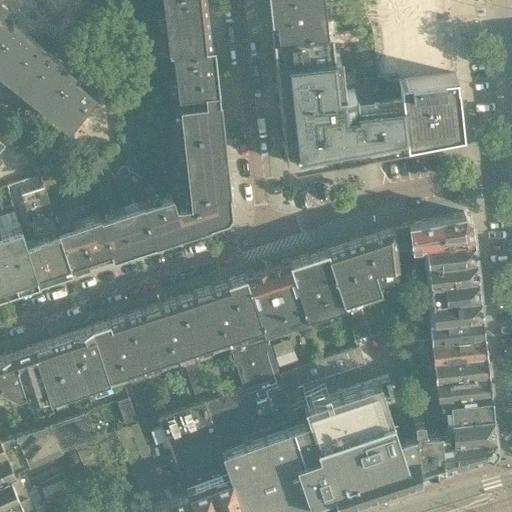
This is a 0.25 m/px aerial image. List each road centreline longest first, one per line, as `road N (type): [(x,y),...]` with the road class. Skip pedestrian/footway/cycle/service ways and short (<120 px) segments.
road 1 (residential): [(262,236),(0,323)]
road 2 (residential): [(262,236),(396,190),(511,170)]
road 3 (residential): [(235,0),(262,236)]
